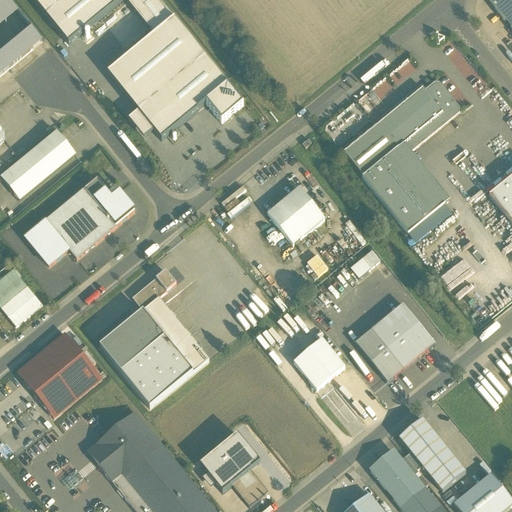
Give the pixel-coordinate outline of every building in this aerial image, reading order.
[(8,0),(0,6),(0,27),(18,13),(8,0)] [(31,0),(69,46),(125,1),(125,0),(31,0)] [(174,22),(156,0),(125,0),(125,1),(154,38),(174,22)] [(491,0),(488,3),(495,11),(508,0),(491,0)] [(511,0),(508,0),(495,11),(511,32),(511,0)] [(228,88),(174,22),(154,38),(108,75),(138,113),(154,132),(161,142),(206,106),(228,88)] [(32,30),(0,55),(0,76),(42,42),(32,30)] [(452,43),(444,50),(471,83),(479,76),(452,43)] [(410,63),(400,71),(407,78),(417,70),(410,63)] [(362,180),(408,236),(444,207),(401,154),(405,151),(407,153),(412,154),(459,115),(460,110),(439,85),(435,85),(425,93),(423,91),(376,129),(375,128),(373,130),(370,130),(370,133),(366,136),(362,136),(362,140),(358,143),(354,142),(354,146),(350,149),(347,149),(346,152),(344,154),(363,179),(362,180)] [(243,107),(228,88),(206,106),(222,125),(243,107)] [(144,140),(154,132),(138,113),(129,121),(144,140)] [(0,178),(19,202),(76,156),(57,133),(0,178)] [(302,146),(305,150),(311,145),(308,141),(302,146)] [(451,202),(412,154),(407,153),(405,151),(401,154),(444,207),(451,202)] [(511,179),(489,199),(511,227),(511,179)] [(26,239),(49,268),(69,252),(76,261),(134,214),(119,195),(113,200),(97,181),(26,239)] [(267,217),(293,248),(324,222),(299,191),(267,217)] [(444,207),(408,236),(415,245),(451,216),(444,207)] [(362,262),(370,272),(380,264),(372,254),(362,262)] [(307,265),(318,279),(328,271),(317,257),(307,265)] [(359,282),(370,272),(362,262),(350,272),(359,282)] [(0,282),(0,310),(16,329),(42,308),(19,279),(21,278),(15,271),(0,282)] [(165,273),(155,281),(166,295),(176,287),(165,273)] [(159,301),(166,295),(155,281),(132,300),(142,313),(159,301)] [(209,362),(159,301),(142,313),(193,375),(209,362)] [(355,346),(387,386),(435,347),(403,308),(355,346)] [(150,410),(193,375),(142,313),(99,348),(150,410)] [(102,381),(91,369),(83,358),(65,336),(17,375),(36,398),(44,392),(61,414),(102,381)] [(294,365),(317,393),(345,370),(322,342),(294,365)] [(87,354),(83,358),(91,369),(96,365),(87,354)] [(479,377),(476,380),(489,397),(492,394),(479,377)] [(44,392),(36,398),(54,420),(61,414),(44,392)] [(213,511),(162,450),(135,416),(95,448),(94,461),(98,465),(97,466),(134,511),(213,511)] [(422,422),(399,441),(410,455),(422,469),(442,494),(465,476),(422,422)] [(232,488),(250,473),(260,465),(237,437),(200,467),(222,495),(232,488)] [(94,461),(95,448),(88,454),(97,466),(98,465),(94,461)] [(370,473),(378,482),(401,463),(394,454),(384,462),(382,461),(380,463),(380,465),(370,473)] [(406,459),(417,473),(422,469),(410,455),(406,459)] [(401,463),(412,477),(417,473),(406,459),(401,463)] [(412,477),(401,463),(378,482),(401,510),(424,491),(412,477)] [(250,473),(232,488),(249,509),(264,498),(265,490),(250,473)] [(511,504),(490,478),(453,508),(456,511),(505,511),(511,507),(511,504)] [(424,491),(401,510),(402,511),(437,511),(440,510),(424,491)] [(381,511),(369,497),(350,511),(381,511)]
